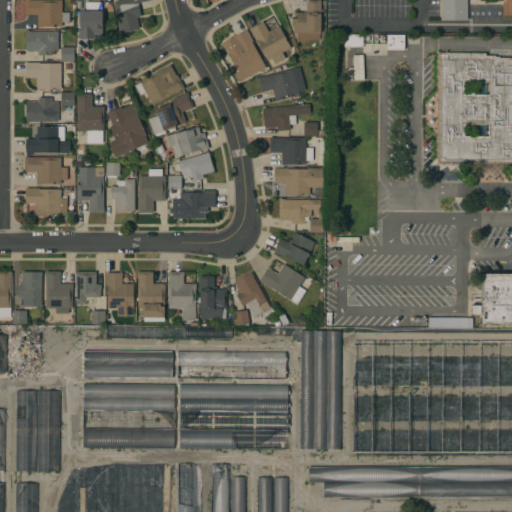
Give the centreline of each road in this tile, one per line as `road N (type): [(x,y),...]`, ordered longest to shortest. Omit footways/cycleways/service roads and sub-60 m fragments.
road 1 (residential): [(3,0),(3,243)]
road 2 (residential): [(234,232),(207,242),(0,243)]
road 3 (residential): [(184,30),(224,102),(239,151),(244,194),(234,232)]
road 4 (residential): [(244,0),(111,68)]
